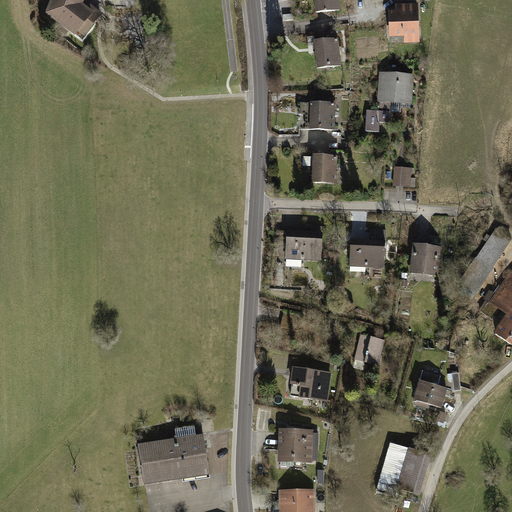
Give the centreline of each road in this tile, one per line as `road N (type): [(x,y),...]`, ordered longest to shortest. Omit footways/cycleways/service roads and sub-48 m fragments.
road 1 (tertiary): [(256,203),(245,511)]
road 2 (tertiary): [(253,0),(256,203)]
road 3 (residential): [(256,203),(454,213)]
road 4 (residential): [(424,511),(465,411),(511,366)]
